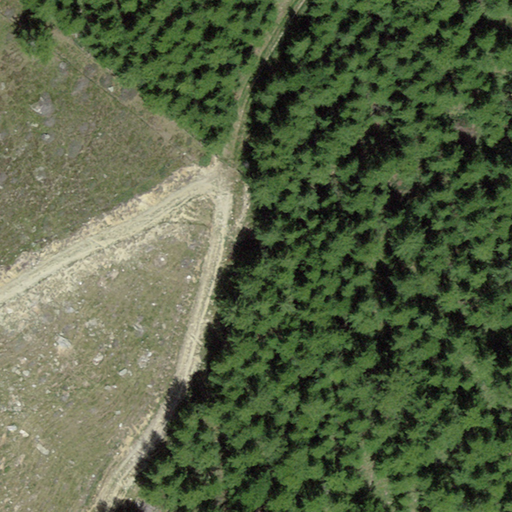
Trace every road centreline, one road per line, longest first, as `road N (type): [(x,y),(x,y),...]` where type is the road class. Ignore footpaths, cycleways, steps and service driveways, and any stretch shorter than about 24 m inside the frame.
road 1 (track): [(227,171),(210,287),(150,430),(95,511)]
road 2 (track): [(0,294),(227,171)]
road 3 (track): [(300,0),(240,109),(227,171)]
